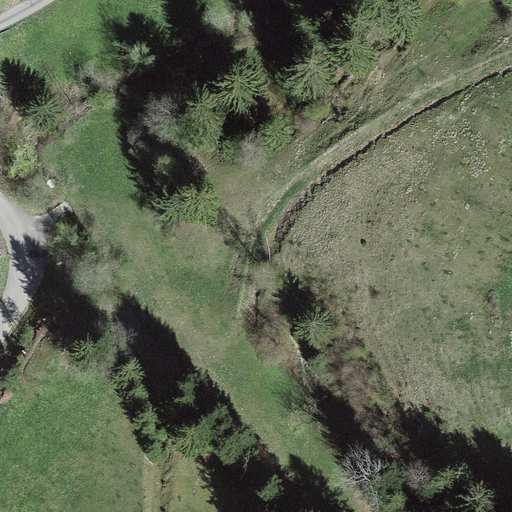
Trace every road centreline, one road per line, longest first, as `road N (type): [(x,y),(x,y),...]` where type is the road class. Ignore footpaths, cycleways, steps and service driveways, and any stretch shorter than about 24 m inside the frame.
road 1 (track): [(19,232),(74,205),(167,281),(211,332),(231,340),(265,215),(280,194),(365,127),(511,53)]
road 2 (track): [(153,511),(160,448),(145,387),(86,293),(24,252)]
road 3 (track): [(0,325),(24,252),(0,208)]
